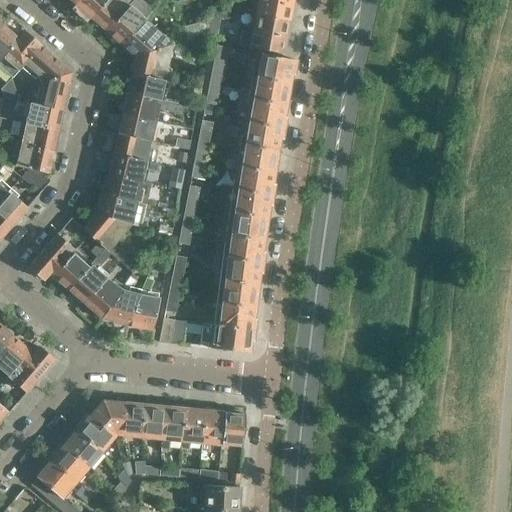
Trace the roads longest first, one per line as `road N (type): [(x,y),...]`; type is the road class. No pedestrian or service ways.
road 1 (primary): [(295,511),(310,332),(360,0)]
road 2 (residential): [(325,0),(272,383)]
road 3 (residential): [(0,264),(68,189),(93,67),(17,0)]
road 4 (residential): [(272,383),(94,361)]
road 5 (residential): [(0,468),(94,361)]
road 6 (residential): [(272,383),(265,511)]
road 7 (residential): [(94,361),(0,277)]
